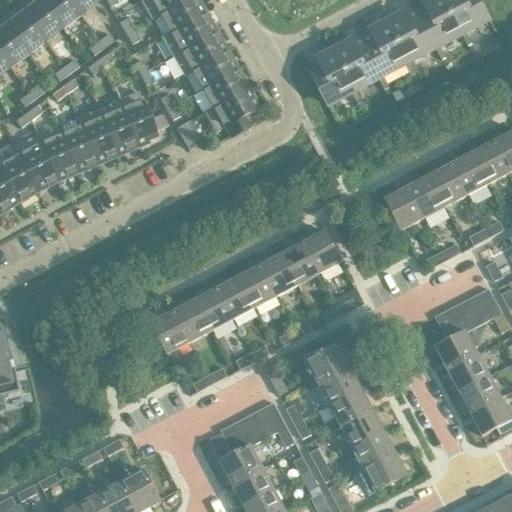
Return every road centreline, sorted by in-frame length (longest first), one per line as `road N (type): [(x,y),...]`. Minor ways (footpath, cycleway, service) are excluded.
road 1 (residential): [(0,283),(291,125),(293,103),(268,56)]
road 2 (residential): [(470,479),(384,324),(482,271)]
road 3 (residential): [(212,511),(173,435),(267,385)]
road 4 (residential): [(268,56),(375,0)]
